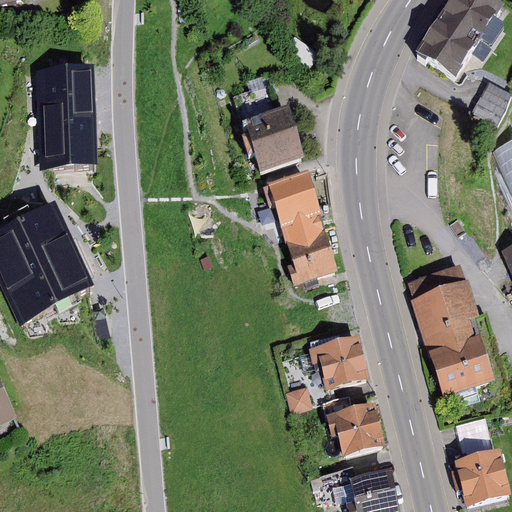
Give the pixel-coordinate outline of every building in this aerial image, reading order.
[(499,0),(449,0),(443,10),(483,35),(503,3),(499,0)] [(483,35),(443,10),(417,51),(457,76),(483,35)] [(94,69),(37,71),(41,167),(98,164),(94,69)] [(511,94),(489,83),(473,114),(498,127),(511,98),(511,94)] [(234,98),(243,123),(278,112),(268,86),(234,98)] [(278,112),(243,123),(246,134),(241,136),(248,156),(254,154),(260,172),(303,158),(287,109),(278,112)] [(511,146),(493,155),(511,197),(511,146)] [(282,226),(322,214),(309,171),(262,185),(269,207),(276,205),(282,226)] [(55,202),(0,229),(0,282),(21,324),(97,285),(55,202)] [(340,272),(322,214),(282,226),(295,265),(288,267),(294,287),(340,272)] [(511,248),(503,252),(511,271),(511,248)] [(209,257),(200,261),(205,272),(214,269),(209,257)] [(460,266),(407,283),(443,396),(494,379),(480,335),(475,337),(469,319),(481,315),(469,279),(465,280),(460,266)] [(106,318),(94,320),(98,341),(110,339),(106,318)] [(357,337),(308,349),(312,365),(320,363),(326,391),(368,381),(357,337)] [(0,432),(20,423),(0,380),(0,432)] [(308,389),(287,395),(293,415),(314,409),(308,389)] [(349,398),(323,406),(332,438),(339,436),(344,455),(385,444),(373,402),(352,407),(349,398)] [(456,429),(464,460),(494,452),(486,421),(456,429)] [(464,460),(455,462),(457,470),(451,472),(456,491),(463,490),(467,508),(511,496),(500,450),(494,452),(464,460)] [(397,511),(388,470),(350,479),(354,495),(355,501),(346,503),(347,511),(397,511)] [(324,503),(354,495),(350,479),(348,472),(318,480),(324,503)]
